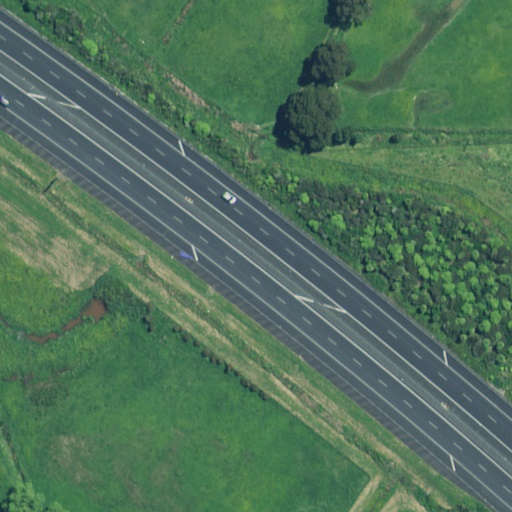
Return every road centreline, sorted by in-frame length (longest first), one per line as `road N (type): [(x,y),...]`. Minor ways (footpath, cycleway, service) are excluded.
road 1 (motorway): [(0,35),(227,205),(511,440)]
road 2 (motorway): [(511,503),(423,422),(0,100)]
